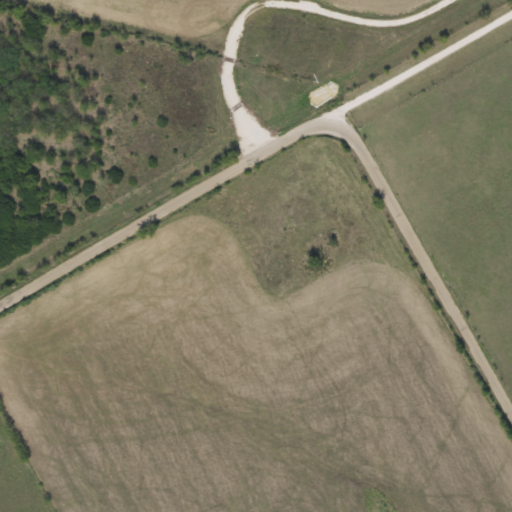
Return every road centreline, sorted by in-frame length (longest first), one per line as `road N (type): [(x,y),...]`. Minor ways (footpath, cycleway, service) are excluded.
road 1 (residential): [(0,310),(276,149),(332,130),(366,150),(511,402)]
road 2 (track): [(453,0),(411,21),(290,3),(247,8),(226,58),(238,106),(265,155)]
road 3 (residential): [(304,135),(511,8)]
